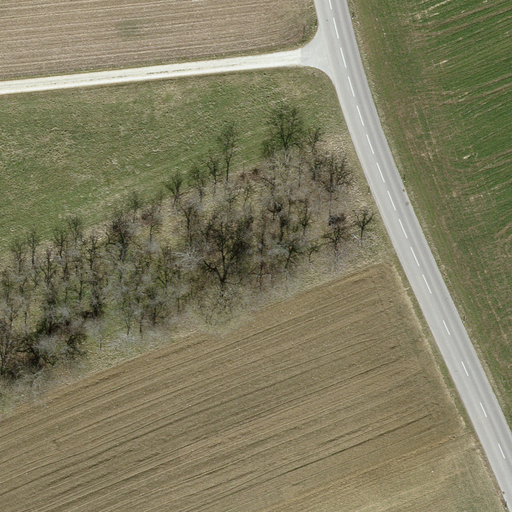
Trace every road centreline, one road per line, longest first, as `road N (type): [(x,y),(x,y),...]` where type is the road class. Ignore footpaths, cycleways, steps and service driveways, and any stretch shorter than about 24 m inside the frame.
road 1 (tertiary): [(511,476),(373,149),(331,0)]
road 2 (track): [(0,88),(343,53)]
